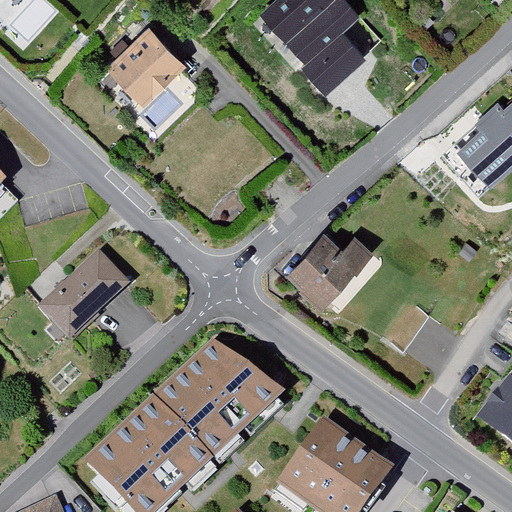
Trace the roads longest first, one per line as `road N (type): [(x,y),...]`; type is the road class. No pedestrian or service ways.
road 1 (residential): [(511,36),(221,288)]
road 2 (residential): [(221,288),(0,505)]
road 3 (residential): [(0,81),(221,288)]
road 4 (residential): [(221,288),(409,434)]
road 5 (residential): [(409,434),(511,294)]
road 6 (unknown): [(212,68),(331,193)]
road 7 (unclassified): [(511,504),(409,434)]
